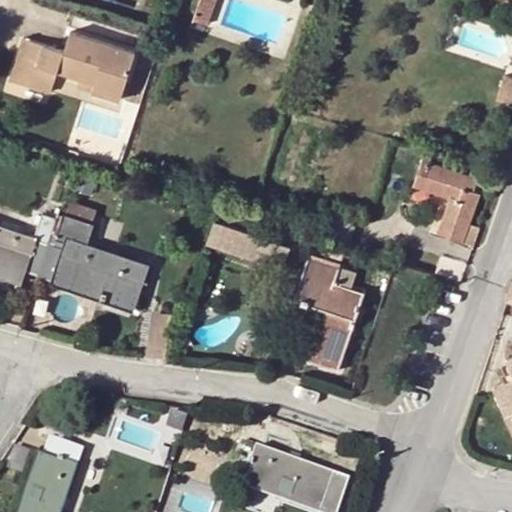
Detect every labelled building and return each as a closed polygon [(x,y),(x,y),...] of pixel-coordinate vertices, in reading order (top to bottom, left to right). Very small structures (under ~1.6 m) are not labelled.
[(207,26),(216,0),(200,0),(193,21),(207,26)] [(58,73),(80,80),(95,85),(92,93),(120,102),(135,55),(71,34),(65,51),(23,36),(10,81),(51,94),(58,73)] [(77,89),(92,93),(95,85),(80,80),(77,89)] [(310,162),(311,154),(284,150),(279,182),(313,187),(316,163),(310,162)] [(452,199),(439,236),(472,248),(478,229),(469,226),(480,196),(476,194),(480,182),(426,163),(418,187),(452,199)] [(72,198),(68,210),(94,219),(98,208),(72,198)] [(350,248),(357,222),(331,214),(323,239),(350,248)] [(105,302),(108,293),(135,303),(146,269),(85,248),(92,227),(65,217),(58,238),(53,236),(48,247),(38,277),(54,282),(53,285),(105,302)] [(215,249),(222,226),(214,224),(206,246),(215,249)] [(215,249),(257,263),(265,241),(222,226),(215,249)] [(24,272),(38,277),(48,247),(42,245),(33,241),(0,229),(0,277),(20,284),(24,272)] [(36,230),(33,241),(42,245),(45,233),(36,230)] [(290,249),(265,241),(257,263),(283,271),(290,249)] [(436,278),(438,279),(459,286),(466,266),(442,259),(436,278)] [(338,372),(364,297),(346,290),(352,273),(343,270),(342,273),(308,262),(296,297),(329,309),(310,363),(338,372)] [(132,311),(135,303),(108,293),(105,302),(132,311)] [(172,320),(152,318),(146,354),(167,357),(172,320)] [(511,380),(494,389),(496,394),(511,386),(511,380)] [(511,386),(496,394),(511,429),(511,386)] [(50,443),(44,460),(26,511),(61,511),(82,453),(50,443)] [(338,511),(349,482),(240,446),(228,479),(246,485),(326,511),(338,511)] [(26,511),(44,460),(36,457),(17,511),(26,511)] [(304,511),(326,511),(246,485),(244,492),(304,511)]
